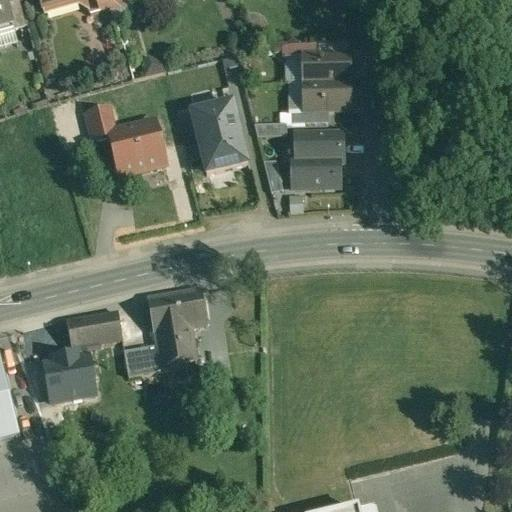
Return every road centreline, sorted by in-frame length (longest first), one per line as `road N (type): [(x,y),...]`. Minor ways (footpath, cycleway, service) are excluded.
road 1 (secondary): [(0,308),(208,259),(381,243)]
road 2 (residential): [(377,0),(381,243)]
road 3 (secondary): [(381,243),(511,254)]
